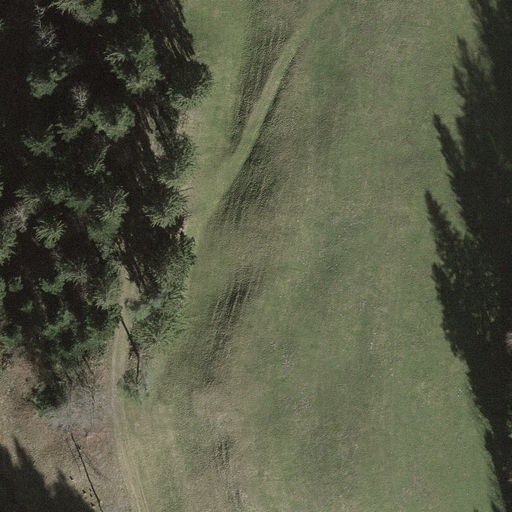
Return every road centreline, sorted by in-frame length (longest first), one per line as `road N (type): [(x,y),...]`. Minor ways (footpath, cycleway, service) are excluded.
road 1 (track): [(137,511),(112,419),(121,301),(172,0)]
road 2 (track): [(345,0),(330,2),(295,36),(229,169),(165,218),(121,301)]
